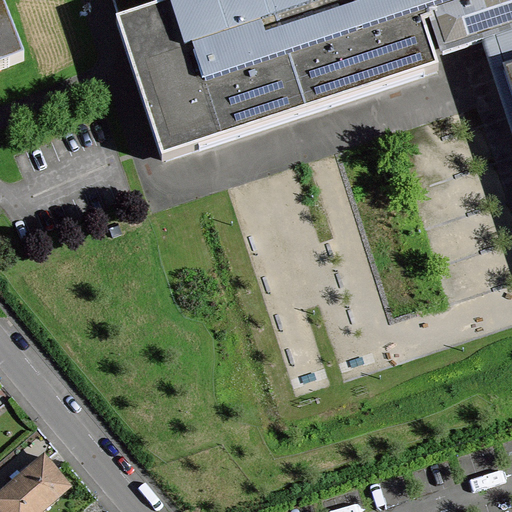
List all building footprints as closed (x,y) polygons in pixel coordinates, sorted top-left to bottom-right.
[(511,0),(177,0),(119,19),(111,21),(156,158),(430,70),(425,54),(485,35),(511,26),(511,0)] [(112,0),(119,19),(177,0),(112,0)] [(0,63),(12,59),(0,26),(0,63)] [(511,26),(485,35),(502,81),(511,109),(511,26)] [(44,458),(0,495),(0,511),(42,511),(70,489),(57,473),(44,458)]
